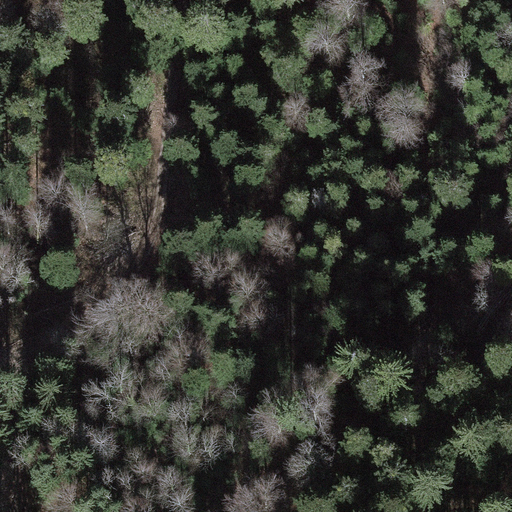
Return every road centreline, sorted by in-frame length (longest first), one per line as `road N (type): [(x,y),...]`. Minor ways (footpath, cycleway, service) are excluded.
road 1 (track): [(192,0),(177,212),(139,275),(14,375),(0,404)]
road 2 (track): [(288,511),(483,321),(511,282)]
